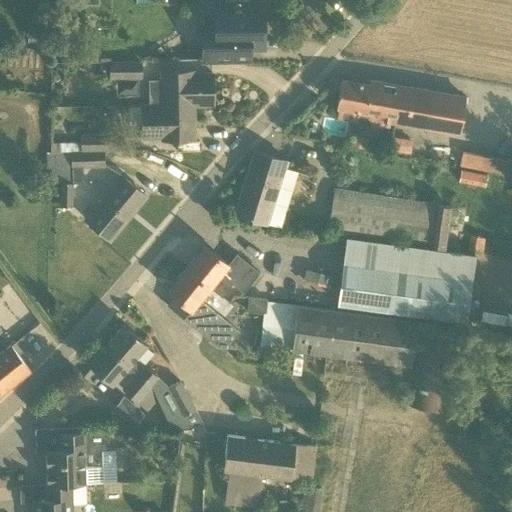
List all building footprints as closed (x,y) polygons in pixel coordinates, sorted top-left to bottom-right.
[(201,24),(203,61),(250,60),(250,36),(264,35),(263,3),(213,3),(214,24),(201,24)] [(108,62),(109,79),(143,78),(143,61),(108,62)] [(162,105),(194,105),(213,105),(213,73),(192,73),(192,71),(162,71),(162,105)] [(370,78),(370,80),(369,84),(341,79),(336,106),(363,111),(362,115),(459,134),(466,95),(370,78)] [(194,105),(162,105),(142,104),(143,138),(163,138),(163,140),(194,140),(194,105)] [(141,136),(141,124),(129,124),(126,124),(126,136),(141,136)] [(123,149),(123,133),(82,133),(82,142),(62,142),(62,149),(123,149)] [(353,135),(351,145),(365,148),(367,138),(353,135)] [(412,139),(402,138),(400,150),(410,151),(412,139)] [(106,150),(62,149),(61,206),(71,206),(72,165),(105,166),(106,150)] [(287,160),(254,150),(234,213),(280,226),(292,186),(297,170),(285,167),(287,160)] [(511,158),(463,150),(460,165),(511,174),(511,158)] [(458,181),(485,186),(487,173),(461,168),(458,181)] [(110,239),(146,196),(121,175),(86,220),(110,239)] [(447,246),(452,206),(334,190),(329,230),(447,246)] [(468,252),(483,254),(486,238),(470,236),(468,252)] [(337,303),(466,321),(475,255),(346,237),(337,303)] [(187,267),(211,286),(222,295),(233,283),(243,291),(261,271),(244,257),(234,268),(205,245),(187,267)] [(195,312),(187,321),(224,351),(239,332),(200,298),(211,286),(187,267),(168,290),(195,312)] [(250,312),(263,314),(266,314),(267,300),(267,299),(268,298),(265,298),(259,297),(249,296),(248,312),(250,312)] [(262,325),(294,330),(297,304),(267,300),(266,314),(263,314),(262,325)] [(291,350),(297,351),(411,366),(417,320),(305,305),(297,304),(294,330),(291,350)] [(124,324),(108,342),(161,392),(164,389),(160,380),(157,377),(158,376),(143,361),(139,365),(137,363),(133,360),(147,344),(124,324)] [(419,326),(409,405),(451,410),(461,331),(419,326)] [(161,392),(108,342),(88,364),(108,382),(123,368),(130,375),(120,385),(145,409),(161,392)] [(0,393),(31,370),(13,346),(0,355),(0,393)] [(195,409),(180,381),(167,387),(183,416),(195,409)] [(125,397),(115,409),(134,426),(144,415),(125,397)] [(46,484),(74,483),(74,482),(84,482),(84,465),(102,464),(101,449),(109,449),(108,432),(84,433),(59,432),(60,449),(45,450),(46,484)] [(294,477),(298,443),(227,434),(224,467),(228,468),(225,503),(257,506),(260,473),(294,477)] [(163,457),(175,450),(168,439),(156,447),(163,457)] [(32,511),(74,511),(74,483),(46,484),(47,499),(33,500),(32,511)] [(319,511),(323,488),(303,485),(299,511),(319,511)]
